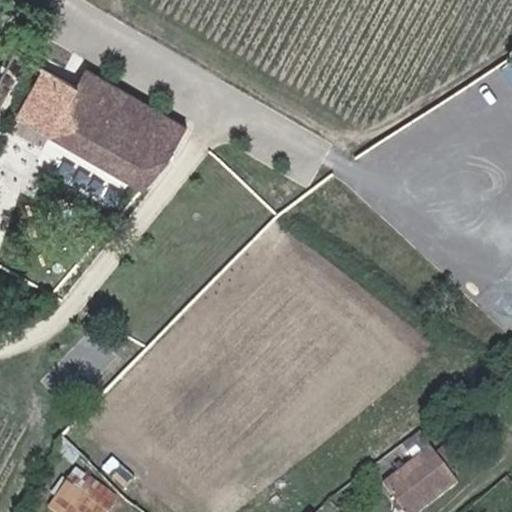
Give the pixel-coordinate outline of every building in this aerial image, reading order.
[(183,121),(83,64),(71,83),(78,87),(54,131),(145,184),(169,155),(183,121)] [(71,83),(48,70),(24,115),(54,131),(78,87),(71,83)] [(405,499),(400,503),(406,511),(414,511),(458,480),(433,445),(384,481),(396,497),(401,493),(405,499)] [(101,465),(90,457),(82,467),(93,475),(72,501),(85,511),(107,511),(129,484),(103,463),(101,465)] [(401,493),(396,497),(400,503),(405,499),(401,493)] [(315,511),(336,511),(325,501),(315,511)]
